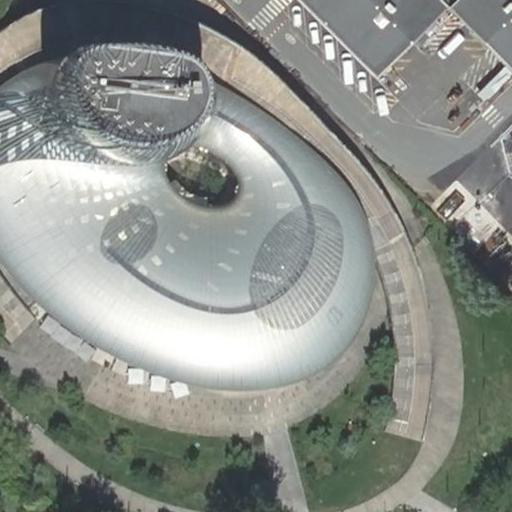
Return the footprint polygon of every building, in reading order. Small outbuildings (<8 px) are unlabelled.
[(0,0),(0,21),(10,3),(11,0),(0,0)] [(298,0),(374,75),(444,5),(448,8),(456,0),(298,0)] [(511,0),(456,0),(448,8),(511,71),(511,0)] [(289,362),(302,355),(314,348),(325,339),(339,324),(346,312),(354,292),(356,280),(358,256),(357,247),(352,207),(338,169),(287,98),(262,74),(235,52),(216,38),(198,29),(181,21),(163,15),(140,9),(118,6),(100,5),(81,6),(63,8),(50,11),(31,20),(17,28),(2,41),(0,43),(0,231),(4,240),(19,263),(31,278),(45,291),(74,314),(95,328),(117,339),(139,350),(162,358),(189,365),(216,370),(230,372),(244,373),(259,370),(275,368),(289,362)] [(31,20),(50,11),(31,18),(20,23),(9,29),(0,35),(0,338),(11,347),(38,314),(20,300),(5,284),(0,277),(0,43),(2,41),(17,28),(31,20)] [(481,101),(505,78),(480,52),(456,75),(481,101)] [(310,119),(287,98),(338,169),(352,207),(357,247),(358,256),(367,256),(381,290),(387,313),(391,328),(393,364),(391,400),(385,430),(425,444),(430,411),(433,380),(432,350),(427,311),(417,275),(404,244),(384,207),(368,183),(343,152),(327,135),(310,119)] [(451,224),(445,234),(466,248),(472,238),(451,224)]
